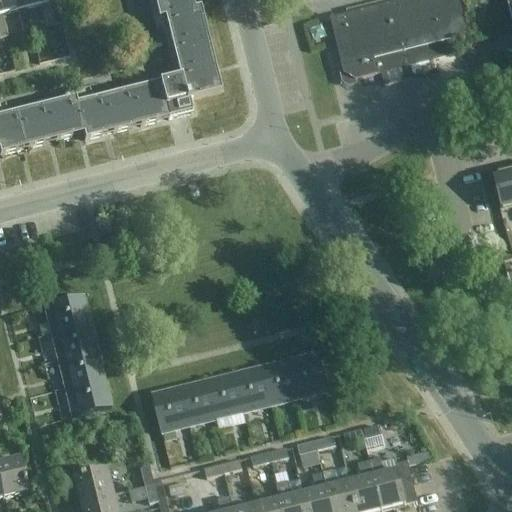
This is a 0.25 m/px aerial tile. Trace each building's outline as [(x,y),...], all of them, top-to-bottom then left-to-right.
[(152,0),(158,21),(164,19),(179,79),(139,90),(77,105),(75,100),(0,118),(0,156),(83,136),(84,142),(192,115),(189,102),(221,94),(200,10),(194,11),(191,0),(152,0)] [(31,32),(25,11),(21,0),(0,0),(0,11),(1,17),(2,17),(17,13),(23,35),(31,32)] [(21,0),(25,11),(40,7),(46,29),(54,27),(47,0),(21,0)] [(458,57),(454,42),(469,38),(460,0),(415,0),(395,5),(405,54),(407,53),(410,68),(458,57)] [(389,74),(410,68),(407,53),(405,54),(395,5),(364,13),(371,44),(382,42),(389,74)] [(356,81),(389,74),(382,42),(371,44),(364,13),(331,20),(344,75),(346,81),(350,83),(356,81)] [(511,175),(495,180),(503,212),(511,209),(511,175)] [(51,337),(90,327),(83,299),(44,309),(51,337)] [(58,364),(97,354),(90,327),(51,337),(58,364)] [(65,391),(104,381),(97,354),(58,364),(65,391)] [(290,363),(299,399),(299,402),(313,398),(312,395),(326,392),(317,356),(290,363)] [(262,370),(272,406),(272,409),(285,405),(285,402),(299,399),(290,363),(262,370)] [(244,413),(245,415),(259,412),(258,409),(272,406),(262,370),(235,377),(244,413)] [(208,383),(217,420),(218,422),(232,419),(231,416),(244,413),(235,377),(208,383)] [(72,419),(111,409),(104,381),(65,391),(72,419)] [(181,390),(190,426),(191,429),(204,426),(204,423),(217,420),(208,383),(181,390)] [(153,397),(163,436),(177,433),(176,430),(190,426),(181,390),(153,397)] [(365,442),(383,438),(380,428),(362,433),(365,442)] [(347,447),(365,442),(362,433),(345,437),(347,447)] [(318,454),(336,449),(334,440),(316,444),(318,454)] [(301,458),(318,454),(316,444),(298,449),(301,458)] [(271,465),(289,461),(286,451),(269,456),(271,465)] [(254,469),(271,465),(269,456),(252,460),(254,469)] [(0,494),(2,502),(27,496),(18,460),(0,464),(0,494)] [(384,476),(381,461),(370,464),(382,511),(390,511),(407,508),(404,496),(415,494),(408,463),(395,467),(397,473),(384,476)] [(225,477),(243,472),(241,463),(222,468),(225,477)] [(357,511),(382,511),(370,464),(359,467),(363,481),(351,485),(357,511)] [(207,481),(225,477),(222,468),(205,472),(207,481)] [(145,490),(155,487),(150,470),(141,472),(145,490)] [(81,506),(116,497),(110,472),(75,481),(81,506)] [(357,511),(351,485),(339,487),(335,472),(324,475),(328,490),(327,490),(332,511),(357,511)] [(307,511),(332,511),(327,490),(328,490),(324,475),(313,478),(317,493),(304,496),(307,511)] [(307,511),(304,496),(291,499),(288,484),(276,487),(280,502),(282,511),(307,511)] [(150,508),(159,505),(155,487),(145,490),(150,508)] [(82,511),(119,511),(116,497),(81,506),(82,511)] [(234,511),(232,503),(231,499),(222,502),(220,505),(221,511),(234,511)] [(244,511),(242,504),(238,502),(232,503),(234,511),(257,511),(257,508),(244,511)] [(257,511),(282,511),(280,502),(257,508),(257,511)]
